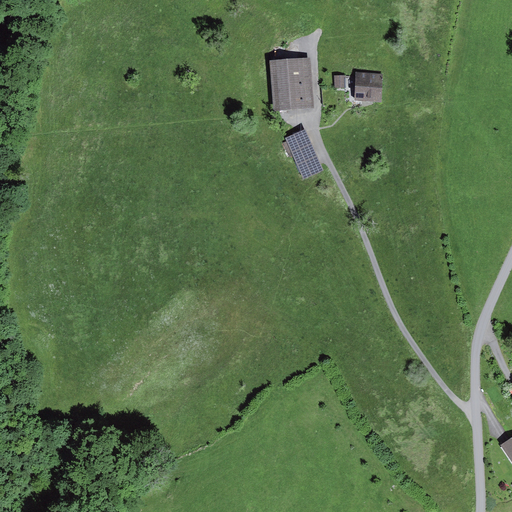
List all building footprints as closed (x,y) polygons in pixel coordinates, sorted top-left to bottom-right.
[(315,111),(310,60),(272,64),(277,115),(315,111)] [(354,103),(382,105),(383,75),(355,74),(354,103)] [(335,89),(347,90),(348,77),(335,76),(335,89)] [(305,181),(325,172),(305,131),(286,141),(305,181)] [(511,462),(511,438),(501,445),(511,462)]
